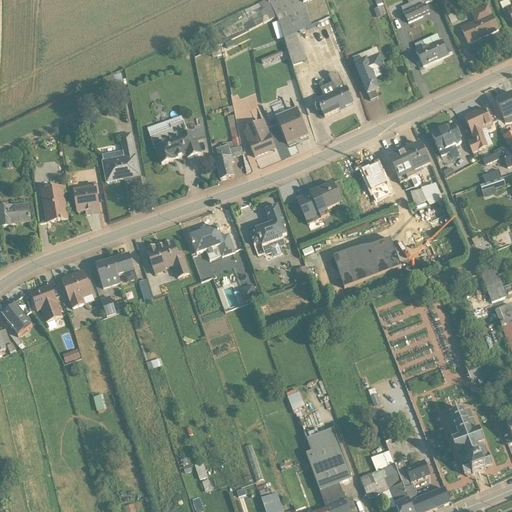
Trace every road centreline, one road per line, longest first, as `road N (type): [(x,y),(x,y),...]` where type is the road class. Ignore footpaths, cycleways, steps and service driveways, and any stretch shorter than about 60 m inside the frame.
road 1 (residential): [(0,293),(30,271),(285,176),(511,74)]
road 2 (unknown): [(441,511),(415,422),(394,388)]
